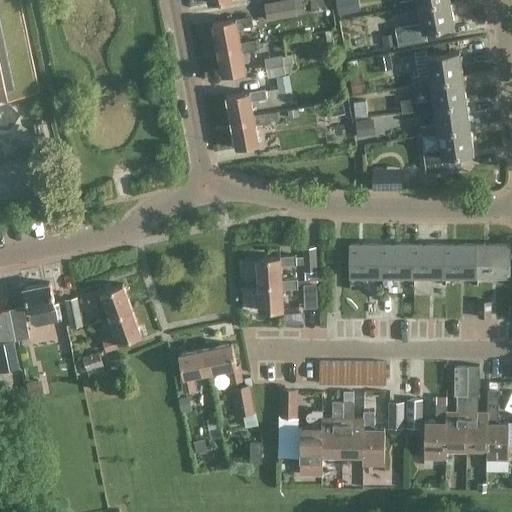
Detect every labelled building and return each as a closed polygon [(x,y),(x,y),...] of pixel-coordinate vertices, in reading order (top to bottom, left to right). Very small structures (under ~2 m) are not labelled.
[(0,0),(0,93),(31,87),(27,67),(23,68),(19,48),(23,47),(15,8),(10,9),(8,0),(0,0)] [(279,0),(264,3),(267,21),(296,15),(296,14),(305,12),(303,0),(279,0)] [(324,6),(322,0),(309,0),(312,9),(324,6)] [(355,0),(335,0),(338,13),(357,10),(355,0)] [(441,0),(417,5),(418,7),(421,23),(394,28),(397,46),(426,41),(424,29),(453,24),(449,0),(441,0)] [(417,5),(441,0),(405,0),(398,1),(400,10),(418,7),(417,5)] [(239,45),(239,42),(236,29),(252,26),(251,16),(213,23),(217,49),(239,45)] [(382,34),(384,47),(396,45),(394,33),(382,34)] [(255,39),(239,42),(239,45),(217,49),(222,75),(244,71),(241,52),(257,49),(255,39)] [(430,81),(462,76),(458,51),(427,55),(429,74),(412,76),(413,86),(431,83),(430,81)] [(294,72),(291,53),(264,57),(267,77),(294,72)] [(359,58),(359,75),(371,75),(370,58),(359,58)] [(465,101),(462,76),(430,81),(431,83),(433,99),(415,101),(416,110),(434,108),(434,105),(465,101)] [(253,118),(253,115),(250,101),(266,98),(264,89),(226,95),(231,122),(253,118)] [(469,126),(465,101),(434,105),(434,108),(437,124),(419,126),(420,135),(438,133),(438,130),(469,126)] [(269,112),(253,115),(253,118),(231,122),(235,148),(258,144),(255,124),(271,121),(269,112)] [(355,119),(357,135),(375,133),(373,117),(355,119)] [(473,152),(469,126),(438,130),(438,133),(440,149),(422,151),(425,173),(460,168),(458,154),(473,152)] [(400,166),(373,166),(373,187),(400,186),(400,166)] [(381,277),(381,244),(350,244),(349,277),(381,277)] [(381,244),(381,277),(413,277),(413,244),(381,244)] [(413,244),(413,277),(445,277),(445,244),(413,244)] [(445,244),(445,277),(476,277),(476,244),(445,244)] [(476,244),(476,277),(508,277),(509,245),(476,244)] [(301,247),(303,280),(317,279),(315,246),(301,247)] [(256,259),(257,284),(281,283),(281,279),(280,265),(296,264),(295,256),(256,259)] [(281,283),(257,284),(258,310),(283,309),(282,289),(298,288),(297,278),(281,279),(281,283)] [(50,282),(22,287),(29,321),(33,323),(60,318),(58,303),(54,303),(50,282)] [(316,306),(315,282),(303,283),(304,306),(316,306)] [(109,317),(131,309),(122,284),(103,291),(102,289),(86,295),(89,304),(103,299),(109,317)] [(64,299),(69,327),(82,325),(77,296),(64,299)] [(477,301),(477,317),(491,317),(490,300),(477,301)] [(23,307),(9,309),(15,340),(29,337),(23,307)] [(0,343),(15,340),(9,309),(0,311),(0,343)] [(140,335),(131,309),(109,317),(116,336),(102,341),(105,350),(120,345),(120,342),(140,335)] [(15,340),(0,343),(0,370),(20,367),(15,340)] [(205,349),(209,371),(228,367),(231,382),(241,380),(238,365),(236,365),(232,343),(205,349)] [(209,371),(205,349),(178,354),(182,376),(180,376),(183,392),(194,390),(191,375),(209,371)] [(102,363),(98,352),(77,359),(81,371),(102,363)] [(125,367),(122,356),(109,360),(113,371),(125,367)] [(329,384),(329,361),(318,361),(318,384),(329,384)] [(329,361),(329,384),(341,384),(341,362),(329,361)] [(341,362),(341,384),(352,384),(352,362),(341,362)] [(352,362),(352,384),(363,384),(363,362),(352,362)] [(363,362),(363,384),(374,384),(374,362),(363,362)] [(385,362),(374,362),(374,384),(385,384),(385,362)] [(466,394),(467,364),(454,365),(453,394),(456,394),(466,394)] [(487,404),(487,411),(477,411),(477,394),(478,394),(479,365),(467,364),(466,394),(467,394),(466,448),(485,449),(485,458),(486,458),(487,411),(487,404)] [(41,379),(26,382),(30,399),(45,396),(41,379)] [(243,414),(245,426),(257,424),(249,384),(232,387),(237,415),(243,414)] [(279,417),(297,417),(297,388),(280,388),(279,417)] [(487,411),(486,458),(509,458),(509,421),(498,421),(498,389),(487,388),(487,404),(487,411)] [(342,454),(362,454),(363,417),(362,417),(353,417),(353,391),(343,390),(343,400),(342,454)] [(456,410),(446,410),(445,448),(446,448),(466,448),(467,394),(466,394),(456,394),(456,410)] [(406,427),(421,427),(422,398),(406,398),(406,427)] [(321,453),(322,453),(342,454),(343,400),(332,400),(331,417),(322,416),(321,453)] [(403,400),(388,400),(387,428),(403,428),(403,400)] [(446,458),(446,448),(445,448),(446,410),(446,404),(435,404),(435,420),(424,420),(423,457),(446,458)] [(322,463),(322,453),(321,453),(322,416),(322,410),(311,410),(311,426),(300,426),(299,463),(322,463)] [(362,410),(362,417),(363,417),(362,454),(361,463),(384,464),(384,428),(374,427),(374,410),(362,410)] [(249,461),(261,462),(261,440),(249,440),(249,461)] [(485,491),(485,483),(477,482),(477,491),(485,491)]
